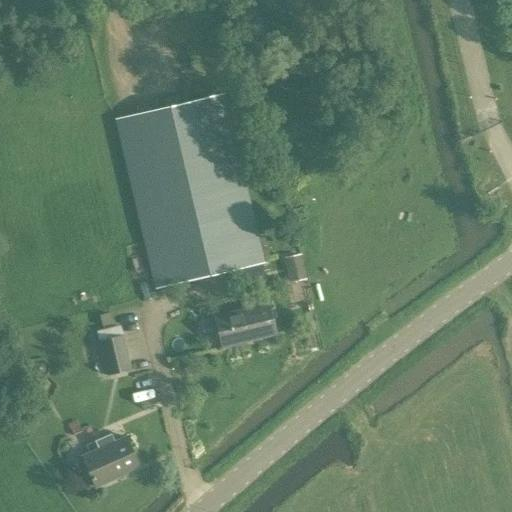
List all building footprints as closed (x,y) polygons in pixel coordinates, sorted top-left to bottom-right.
[(157,288),(263,263),(223,94),(117,119),(157,288)] [(306,279),(301,255),(284,258),(289,283),(306,279)] [(222,347),(276,334),(268,303),(215,316),(222,347)] [(122,335),(99,341),(107,376),(131,371),(122,335)] [(35,364),(33,370),(38,375),(44,373),(46,367),(41,362),(35,364)] [(127,470),(139,465),(126,437),(115,442),(111,434),(95,441),(98,449),(82,456),(95,487),(128,472),(127,470)]
